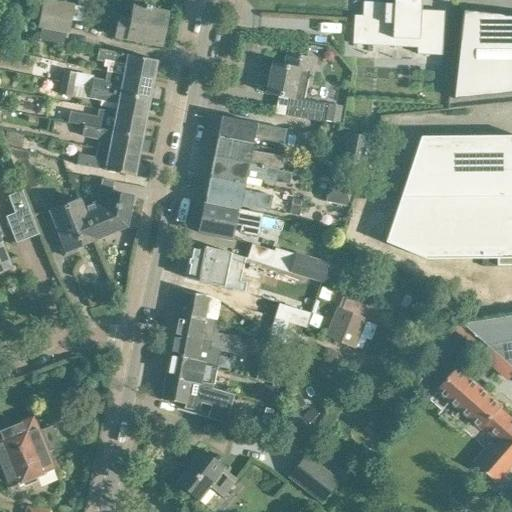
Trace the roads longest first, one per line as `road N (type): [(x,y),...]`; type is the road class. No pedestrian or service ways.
road 1 (tertiary): [(142,331),(212,0)]
road 2 (tertiary): [(104,511),(142,331)]
road 3 (residential): [(0,362),(67,335),(142,331)]
